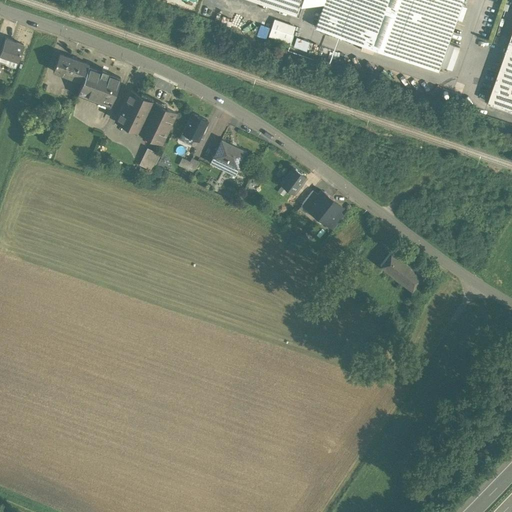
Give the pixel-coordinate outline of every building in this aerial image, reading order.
[(254,0),(298,15),(303,0),(254,0)] [(462,0),(324,0),(315,27),(437,70),(462,0)] [(477,34),(489,38),(500,8),(488,4),(477,34)] [(294,27),(274,20),(269,36),(289,43),(294,27)] [(23,44),(5,38),(0,51),(0,59),(6,62),(8,57),(18,60),(23,44)] [(297,38),(295,47),(308,49),(310,41),(297,38)] [(511,39),(510,39),(488,103),(511,110),(511,39)] [(88,64),(59,53),(53,70),(82,81),(88,65),(88,64)] [(18,60),(8,57),(6,62),(6,64),(15,67),(18,60)] [(101,70),(88,65),(82,81),(77,95),(109,107),(120,77),(107,73),(108,71),(101,68),(101,70)] [(175,112),(130,90),(116,119),(161,141),(175,112)] [(207,120),(192,112),(182,132),(195,138),(198,140),(207,120)] [(195,138),(182,132),(179,139),(192,145),(195,138)] [(221,140),(213,157),(237,168),(245,152),(221,140)] [(140,164),(154,170),(161,153),(148,147),(140,164)] [(237,168),(213,157),(211,162),(235,173),(237,168)] [(199,161),(191,158),(190,162),(182,158),(179,165),(194,172),(199,161)] [(306,177),(292,167),(280,183),(293,193),(294,193),(306,177)] [(293,193),(280,183),(273,192),(286,202),(293,193)] [(312,190),(302,204),(307,208),(318,195),(318,194),(312,190)] [(321,190),(318,194),(318,195),(307,208),(317,216),(331,198),(321,190)] [(331,198),(317,216),(327,224),(338,210),(342,206),(331,198)] [(338,210),(327,224),(333,229),(344,215),(338,210)] [(422,275),(390,251),(380,265),(412,289),(422,275)]
